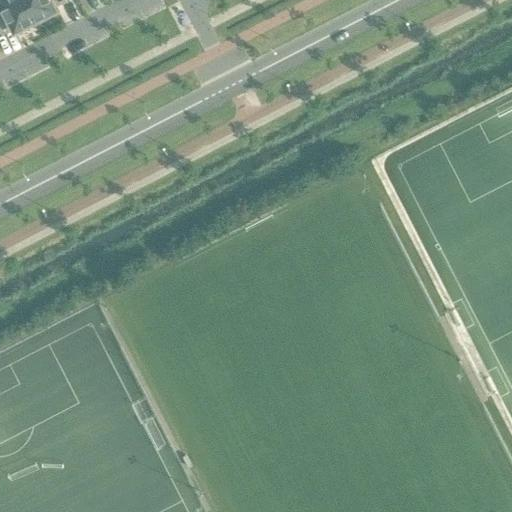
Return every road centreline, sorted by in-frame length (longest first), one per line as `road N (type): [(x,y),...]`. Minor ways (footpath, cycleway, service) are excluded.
road 1 (tertiary): [(0,205),(233,86)]
road 2 (tertiary): [(233,86),(401,0)]
road 3 (residential): [(140,0),(0,71)]
